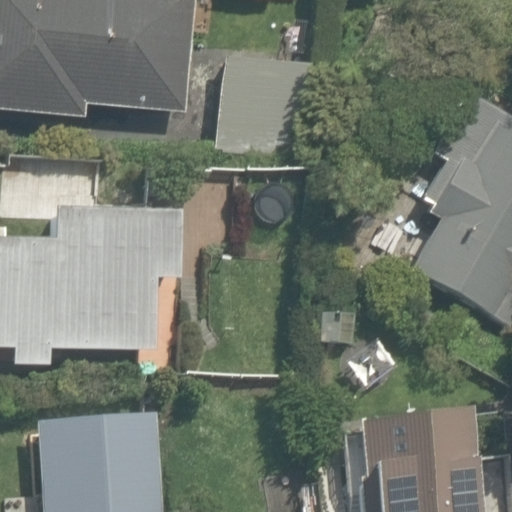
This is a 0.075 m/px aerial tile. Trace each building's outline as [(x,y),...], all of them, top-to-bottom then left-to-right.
[(0,0),(0,120),(68,124),(69,105),(171,109),(175,0),(0,0)] [(511,303),(511,129),(444,89),(347,252),(492,338),(511,303)] [(0,368),(25,369),(25,352),(127,358),(132,278),(153,279),(157,211),(91,207),(93,178),(22,174),(19,229),(0,227),(0,368)] [(465,511),(447,384),(325,402),(340,511),(465,511)] [(144,511),(137,410),(20,419),(27,511),(144,511)]
